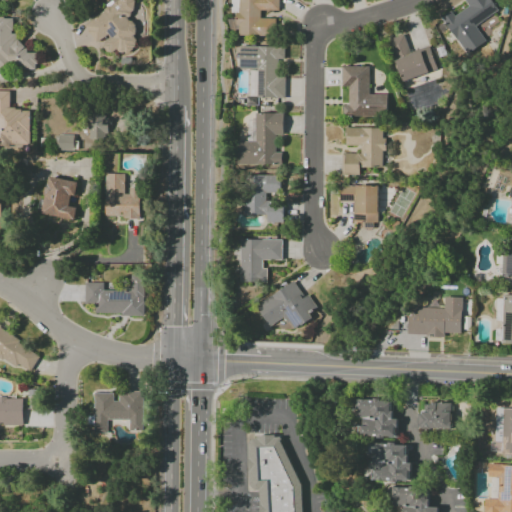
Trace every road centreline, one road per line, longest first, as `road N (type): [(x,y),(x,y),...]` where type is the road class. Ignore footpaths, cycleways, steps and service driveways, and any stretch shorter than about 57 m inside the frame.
road 1 (primary): [(198,359),(202,0)]
road 2 (residential): [(324,258),(312,229),(316,26),(415,0)]
road 3 (primary): [(173,106),(172,358)]
road 4 (secondary): [(511,374),(271,363)]
road 5 (residential): [(0,283),(78,343),(114,355),(172,358)]
road 6 (residential): [(173,84),(78,78),(50,15)]
road 7 (primary): [(172,358),(170,511)]
road 8 (primary): [(196,511),(198,359)]
road 9 (residential): [(412,371),(410,427),(447,501)]
